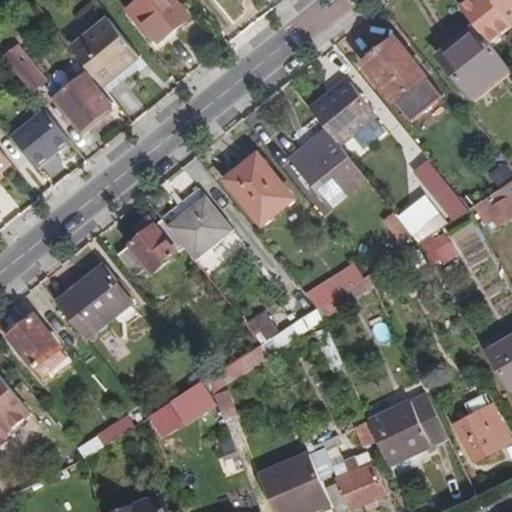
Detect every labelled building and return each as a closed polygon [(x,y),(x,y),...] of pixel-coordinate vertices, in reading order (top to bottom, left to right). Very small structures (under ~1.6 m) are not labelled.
[(161,43),(191,19),(176,0),(141,0),(127,12),(144,33),(150,30),(161,43)] [(511,0),(470,0),(461,8),(475,25),(479,30),(491,45),(511,27),(511,0)] [(73,49),(92,72),(103,87),(141,58),(110,19),(73,49)] [(479,30),(475,25),(438,54),(446,64),(466,47),(463,42),(479,30)] [(466,47),(446,64),(474,99),(510,69),(491,45),(479,30),(463,42),(466,47)] [(443,96),(396,38),(365,63),(412,121),(443,96)] [(4,59),(32,94),(47,82),(17,47),(4,59)] [(511,70),(510,69),(474,99),(476,102),(511,73),(511,70)] [(83,132),(117,103),(103,87),(92,72),(57,100),(83,132)] [(350,79),(330,95),(333,100),(353,84),(350,79)] [(330,95),(312,110),(328,129),(342,147),(379,116),(353,84),(333,100),(330,95)] [(45,110),(12,137),(38,169),(71,142),(45,110)] [(342,147),(328,129),(290,159),(323,200),(361,171),(342,147)] [(0,174),(1,173),(13,165),(0,149),(0,174)] [(260,156),(237,174),(240,177),(232,183),(264,223),(293,200),(260,156)] [(511,166),(511,165),(461,200),(470,211),(477,207),(511,184),(511,166)] [(461,200),(434,167),(421,177),(456,221),(470,211),(461,200)] [(240,177),(237,174),(229,180),(232,183),(240,177)] [(511,184),(477,207),(490,226),(499,220),(503,226),(511,220),(511,184)] [(420,244),(449,225),(427,197),(400,219),(412,235),(420,244)] [(171,229),(187,250),(196,262),(233,231),(208,199),(171,229)] [(171,229),(165,221),(156,228),(151,223),(141,230),(146,236),(120,257),(136,278),(149,268),(155,276),(187,250),(171,229)] [(437,269),(461,258),(448,232),(425,244),(437,269)] [(400,243),(407,253),(420,244),(412,235),(410,236),(400,243)] [(337,298),(365,280),(355,266),(328,284),(337,298)] [(70,296),(60,305),(87,341),(132,304),(117,286),(120,284),(107,267),(89,281),(84,275),(66,290),(70,296)] [(376,288),(370,277),(365,280),(337,298),(319,311),(324,320),(376,288)] [(328,284),(308,297),(319,311),(337,298),(328,284)] [(68,359),(35,319),(11,338),(44,378),(68,359)] [(511,390),(511,340),(490,353),(511,390)] [(269,362),(264,348),(221,376),(211,382),(214,394),(224,390),(236,383),(269,362)] [(212,365),(202,372),(211,382),(221,376),(212,365)] [(211,382),(202,372),(193,379),(200,388),(211,382)] [(0,443),(4,440),(10,436),(7,433),(31,415),(0,376),(0,443)] [(211,382),(200,388),(179,402),(186,418),(217,402),(215,399),(214,394),(211,382)] [(229,392),(215,399),(217,402),(224,420),(238,415),(229,392)] [(451,438),(429,395),(371,423),(380,442),(391,466),(451,438)] [(459,425),(477,462),(511,444),(511,443),(489,396),(467,406),(473,418),(459,425)] [(380,442),(371,423),(358,430),(366,449),(380,442)] [(113,427),(79,448),(87,460),(121,439),(113,427)] [(340,437),(309,451),(311,457),(314,462),(325,457),(345,447),(340,437)] [(315,511),(333,505),(328,492),(322,480),(314,462),(311,457),(262,478),(275,511),(315,511)] [(334,475),(325,457),(314,462),(322,480),(334,475)] [(333,505),(336,511),(354,511),(367,506),(370,511),(378,508),(376,502),(388,497),(371,457),(348,467),(351,476),(339,481),(341,486),(328,492),(333,505)] [(167,511),(163,497),(120,511),(167,511)]
